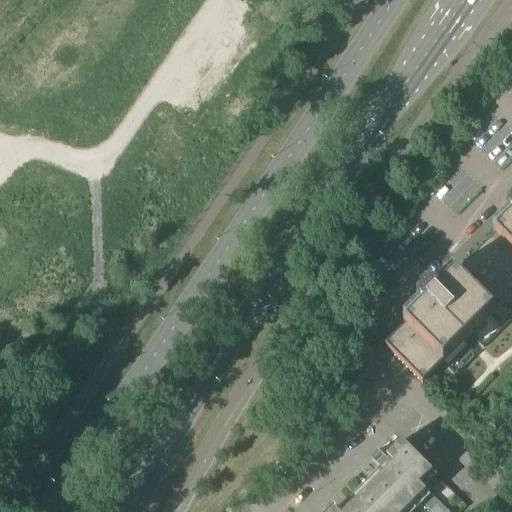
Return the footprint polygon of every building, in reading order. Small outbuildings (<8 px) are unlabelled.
[(262,0),(38,0),(26,12),(140,126),(265,2),(262,0)] [(4,52),(0,56),(0,85),(19,67),(4,52)] [(19,67),(0,85),(0,101),(6,108),(33,81),(19,67)] [(33,81),(6,108),(20,122),(47,95),(33,81)] [(47,95),(20,122),(35,137),(62,110),(47,95)] [(62,110),(35,137),(50,152),(77,125),(62,110)] [(68,193),(0,260),(0,320),(73,248),(142,179),(102,138),(104,136),(90,123),(44,169),(68,193)] [(23,141),(17,147),(25,154),(31,149),(23,141)] [(17,147),(12,152),(19,160),(25,154),(17,147)] [(2,150),(0,151),(0,165),(9,157),(2,150)] [(9,157),(0,165),(0,176),(2,178),(16,164),(9,157)] [(16,164),(2,178),(9,185),(23,171),(16,164)] [(23,171),(9,185),(16,192),(30,178),(23,171)] [(30,178),(16,192),(23,199),(37,185),(30,178)] [(511,207),(505,214),(511,221),(494,239),(454,278),(437,296),(430,289),(415,303),(422,310),(405,328),(384,349),(421,386),(442,365),(454,378),(476,356),(463,344),(470,337),(482,350),(511,320),(511,207)] [(477,428),(477,429),(486,438),(495,430),(485,420),(477,428)] [(405,511),(420,497),(424,493),(418,486),(431,473),(400,443),(383,460),(376,452),(368,460),(382,474),(344,511),(334,511),(333,510),(330,511),(405,511)]
